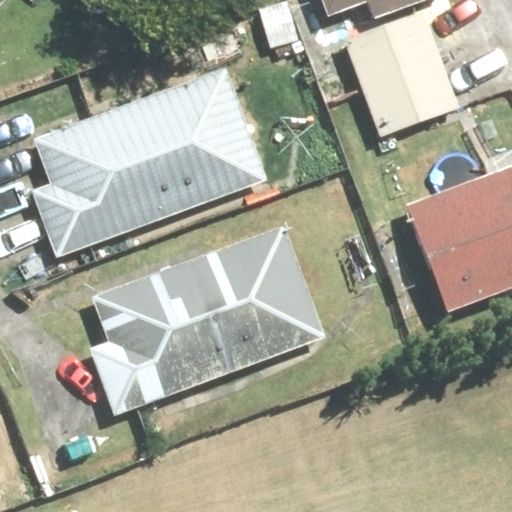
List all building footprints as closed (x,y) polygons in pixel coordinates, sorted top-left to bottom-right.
[(0,0),(0,12),(11,0),(0,0)] [(281,0),(273,0),(247,11),(266,59),(299,45),(281,0)] [(304,0),(309,22),(404,0),(304,0)] [(416,17),(333,48),(370,144),(453,113),(416,17)] [(218,64),(0,145),(0,146),(45,266),(264,185),(218,64)] [(511,160),(386,209),(429,319),(511,286),(511,160)] [(274,211),(61,291),(110,421),(323,341),(274,211)]
